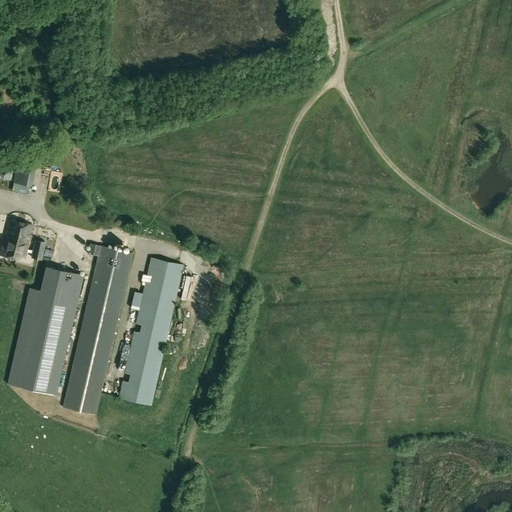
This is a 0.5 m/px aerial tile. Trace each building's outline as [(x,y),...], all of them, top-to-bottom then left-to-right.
[(330,71),(324,76),(328,81),(334,76),(330,71)] [(32,185),(36,164),(17,160),(12,181),(32,185)] [(25,260),(32,225),(8,220),(0,255),(25,260)] [(42,260),(46,242),(35,240),(31,257),(42,260)] [(96,414),(133,253),(90,243),(88,253),(98,255),(63,407),(96,414)] [(128,382),(122,380),(118,398),(151,405),(183,265),(150,257),(146,276),(152,277),(151,285),(145,284),(136,325),(141,326),(139,335),(134,334),(125,373),(129,374),(128,382)] [(43,291),(30,288),(8,384),(57,395),(79,299),(85,275),(48,267),(43,291)]
